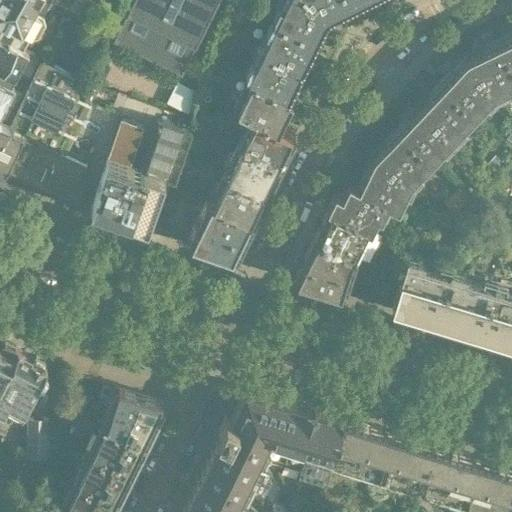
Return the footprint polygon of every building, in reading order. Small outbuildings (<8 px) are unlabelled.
[(0,0),(0,34),(9,39),(24,47),(31,35),(39,33),(46,19),(43,12),(20,0),(0,0)] [(20,0),(43,12),(49,0),(20,0)] [(134,0),(116,37),(140,49),(182,69),(216,0),(134,0)] [(327,16),(312,0),(284,0),(276,17),(319,38),(326,23),(324,22),(326,17),(327,16)] [(352,5),(349,0),(312,0),(327,16),(330,13),(335,11),(336,13),(352,5)] [(319,38),(276,17),(262,47),(302,66),(309,53),(311,54),(319,38)] [(240,28),(236,34),(248,40),(251,34),(240,28)] [(511,28),(499,36),(511,62),(511,28)] [(0,55),(9,39),(0,34),(0,55)] [(248,40),(236,34),(233,41),(245,47),(248,40)] [(511,81),(511,62),(499,36),(482,44),(484,46),(469,53),(467,55),(494,91),(497,95),(507,90),(505,86),(511,81)] [(85,81),(52,63),(24,47),(9,39),(0,55),(0,75),(14,82),(21,86),(88,120),(87,85),(87,82),(85,81)] [(302,66),(262,47),(247,76),(249,77),(290,97),(298,80),(296,79),(302,66)] [(451,67),(441,78),(475,111),(485,100),(489,103),(497,95),(494,91),(467,55),(465,57),(453,69),(451,67)] [(0,110),(14,82),(0,75),(0,110)] [(277,124),(288,100),(290,97),(249,77),(244,89),(241,86),(232,102),(248,110),(255,114),(276,124),(277,124)] [(177,78),(168,100),(189,109),(198,87),(177,78)] [(475,111),(441,78),(428,91),(430,93),(420,103),(455,138),(466,126),(463,123),(475,111)] [(14,82),(0,110),(0,118),(4,120),(14,100),(21,86),(14,82)] [(88,125),(88,120),(21,86),(14,100),(50,118),(41,138),(40,139),(86,160),(88,125)] [(50,118),(14,100),(4,120),(41,138),(50,118)] [(420,103),(418,106),(410,115),(408,113),(396,124),(430,157),(441,146),(445,149),(455,138),(420,103)] [(255,114),(248,110),(242,123),(246,125),(249,126),(255,114)] [(122,115),(108,153),(90,204),(147,223),(165,172),(173,149),(183,152),(184,149),(192,127),(155,114),(155,115),(158,116),(145,155),(133,151),(143,122),(122,115)] [(276,124),(255,114),(249,126),(246,125),(238,141),(240,143),(280,162),(295,133),(277,124),(276,124)] [(200,115),(197,120),(208,125),(211,120),(200,115)] [(86,160),(40,139),(0,121),(0,164),(57,191),(57,192),(80,200),(86,160)] [(430,157),(396,124),(384,137),(387,139),(375,150),(374,152),(410,178),(414,181),(422,172),(419,169),(430,157)] [(267,190),(280,162),(240,143),(227,170),(267,190)] [(410,178),(374,152),(372,155),(365,169),(363,168),(356,182),(388,199),(393,201),(397,203),(405,189),(409,191),(414,181),(410,178)] [(511,159),(491,187),(504,195),(511,182),(511,159)] [(487,187),(495,177),(487,169),(478,179),(487,187)] [(253,219),(267,190),(227,170),(213,199),(253,219)] [(176,173),(174,180),(186,186),(189,179),(176,173)] [(388,199),(356,182),(348,179),(342,192),(334,189),(327,204),(371,226),(378,212),(386,216),(393,201),(388,199)] [(186,186),(174,180),(171,187),(183,193),(186,186)] [(458,183),(441,200),(453,209),(471,197),(458,183)] [(428,184),(425,189),(434,196),(438,190),(428,184)] [(434,196),(425,189),(421,194),(431,201),(434,196)] [(511,216),(511,207),(485,195),(481,202),(511,216)] [(253,219),(213,199),(207,196),(187,237),(231,252),(236,252),(238,250),(253,219)] [(480,207),(476,201),(451,217),(455,224),(480,207)] [(371,226),(327,204),(314,232),(353,253),(357,255),(371,226)] [(419,214),(411,220),(419,232),(427,226),(419,214)] [(314,232),(295,269),(295,270),(295,271),(295,272),(295,273),(296,274),(296,275),(297,275),(298,276),(345,290),(351,271),(357,255),(353,253),(314,232)] [(407,253),(397,285),(391,304),(436,318),(451,271),(452,267),(452,265),(441,262),(439,267),(425,263),(427,259),(407,253)] [(392,271),(394,264),(384,261),(382,267),(392,271)] [(388,286),(392,271),(382,267),(377,283),(388,286)] [(466,271),(452,267),(451,271),(436,318),(511,340),(511,289),(506,288),(507,282),(485,275),(483,281),(465,275),(466,271)] [(0,382),(18,348),(4,341),(0,342),(0,382)] [(41,385),(45,377),(42,370),(46,363),(45,362),(44,358),(35,354),(31,355),(18,348),(0,382),(0,411),(1,412),(4,407),(20,416),(35,385),(41,385)] [(113,383),(100,420),(105,422),(144,441),(163,403),(163,402),(163,401),(163,400),(163,399),(162,399),(162,398),(161,397),(160,397),(113,383)] [(241,511),(268,457),(325,476),(331,457),(344,414),(343,414),(343,415),(245,385),(230,414),(226,412),(217,429),(220,430),(179,511),(241,511)] [(389,428),(344,414),(331,457),(376,470),(389,428)] [(48,455),(48,418),(28,418),(27,455),(48,455)] [(96,432),(88,448),(91,450),(131,469),(144,441),(105,422),(99,434),(96,432)] [(434,442),(389,428),(376,470),(421,484),(434,442)] [(477,455),(434,442),(421,484),(465,498),(477,455)] [(82,460),(73,478),(77,479),(116,498),(131,469),(91,450),(85,462),(82,460)] [(511,498),(511,465),(477,455),(465,498),(508,511),(511,498)] [(68,489),(59,506),(63,508),(65,509),(72,511),(109,511),(116,498),(77,479),(71,491),(68,489)]
